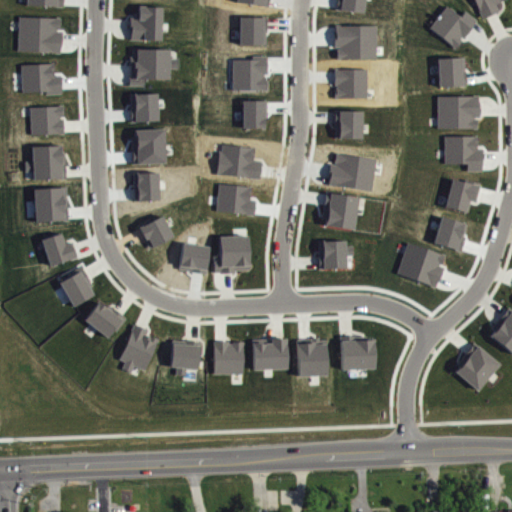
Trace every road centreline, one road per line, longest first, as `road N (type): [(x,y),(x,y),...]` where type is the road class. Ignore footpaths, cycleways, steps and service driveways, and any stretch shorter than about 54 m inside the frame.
road 1 (residential): [(427,333),(406,314),(360,301),(204,306),(174,302),(129,275),(98,201),(95,0)]
road 2 (secondary): [(0,468),(511,450)]
road 3 (residential): [(285,302),(286,218),(306,99),(304,0)]
road 4 (residential): [(409,455),(409,372),(427,333),(485,272),(511,191)]
